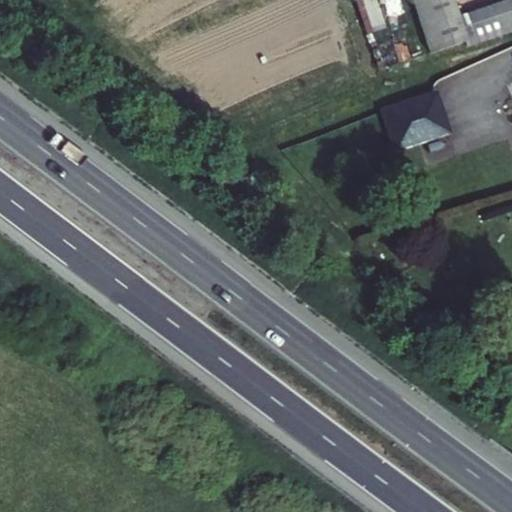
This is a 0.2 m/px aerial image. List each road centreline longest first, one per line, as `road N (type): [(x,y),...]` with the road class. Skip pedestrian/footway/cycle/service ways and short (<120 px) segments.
road 1 (motorway): [(511,504),(0,117)]
road 2 (motorway): [(0,192),(423,511)]
